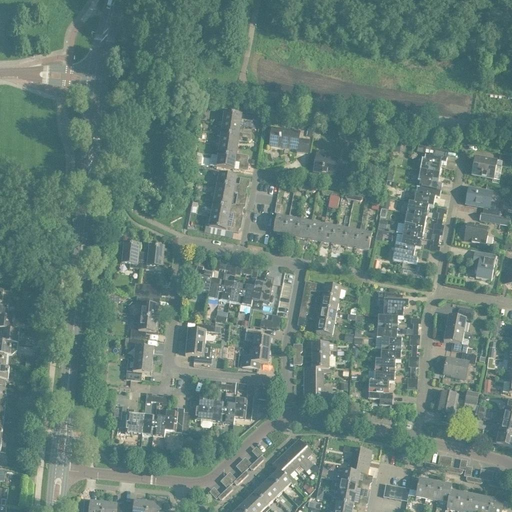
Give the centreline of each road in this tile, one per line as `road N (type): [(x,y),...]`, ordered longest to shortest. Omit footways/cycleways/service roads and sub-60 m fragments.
road 1 (unclassified): [(511,132),(187,90),(163,79),(135,28),(109,15)]
road 2 (residential): [(282,377),(177,371),(166,360),(181,236),(241,251)]
road 3 (tertiary): [(66,397),(90,158)]
road 4 (residential): [(241,251),(300,266),(282,377)]
road 5 (residential): [(416,442),(436,294)]
road 6 (residential): [(436,294),(462,157)]
road 7 (residential): [(180,481),(206,482),(288,417)]
road 8 (residential): [(288,417),(416,442)]
